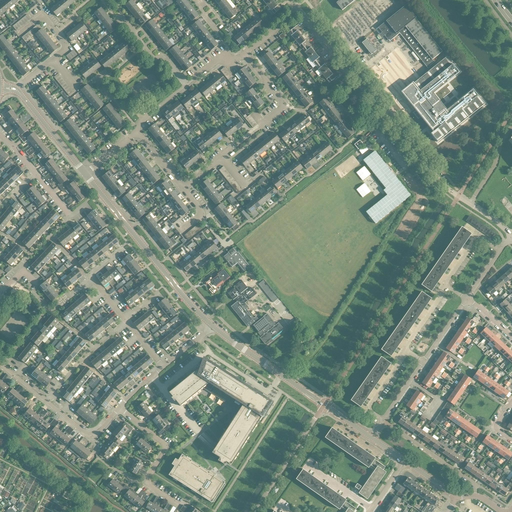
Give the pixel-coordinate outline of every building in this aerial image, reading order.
[(15,4),(11,0),(6,0),(4,2),(9,8),(15,4)] [(129,10),(136,5),(132,0),(131,0),(125,5),(129,10)] [(229,4),(225,0),(223,0),(218,4),(222,9),(229,4)] [(336,0),(335,2),(342,11),(355,0),(336,0)] [(61,1),(56,5),(61,12),(66,8),(61,1)] [(191,6),(187,1),(180,6),(184,11),(191,6)] [(277,6),(273,1),(267,6),(274,14),(272,15),(285,5),(284,5),(281,8),(278,5),(277,6)] [(4,2),(0,4),(0,7),(4,12),(9,8),(4,2)] [(233,9),(229,4),(222,9),(226,14),(233,9)] [(56,5),(51,9),(56,16),(61,12),(56,5)] [(136,5),(129,10),(133,15),(140,10),(136,5)] [(405,6),(378,27),(388,40),(415,18),(416,18),(406,5),(405,5),(406,6),(405,6)] [(191,6),(184,11),(188,16),(195,11),(191,6)] [(105,13),(101,7),(94,13),(98,18),(105,13)] [(233,9),(226,14),(230,19),(237,14),(233,9)] [(144,15),(140,10),(133,15),(138,20),(144,15)] [(195,11),(188,16),(192,21),(199,16),(195,11)] [(109,18),(105,13),(98,18),(102,23),(109,18)] [(148,20),(144,15),(138,20),(142,26),(148,20)] [(259,28),(264,24),(258,17),(253,21),(259,28)] [(113,23),(109,18),(102,23),(107,28),(113,23)] [(154,18),(152,20),(145,25),(149,30),(156,25),(158,23),(154,18)] [(202,25),(198,20),(191,26),(195,30),(202,25)] [(253,21),(249,26),(254,32),(259,28),(253,21)] [(82,22),(77,26),(82,33),(87,29),(82,22)] [(117,28),(113,23),(107,28),(111,33),(117,28)] [(295,41),(301,35),(297,31),(298,30),(296,27),(299,24),(299,23),(287,33),(287,34),(288,32),(295,41)] [(160,30),(156,25),(149,30),(153,35),(160,30)] [(202,25),(195,30),(199,35),(206,30),(202,25)] [(82,33),(77,26),(71,30),(77,37),(82,33)] [(254,32),(249,26),(244,30),(249,36),(254,32)] [(40,30),(37,32),(35,34),(39,39),(46,34),(42,29),(40,30)] [(77,37),(71,30),(66,35),(72,41),(77,37)] [(164,35),(160,30),(153,35),(158,40),(164,35)] [(210,35),(206,30),(199,35),(203,40),(210,35)] [(244,30),(239,34),(244,40),(249,36),(244,30)] [(46,34),(39,39),(43,44),(50,38),(46,34)] [(244,40),(239,34),(234,38),(239,44),(244,40)] [(168,40),(164,35),(158,40),(162,46),(168,40)] [(214,40),(210,35),(203,40),(207,45),(214,40)] [(301,35),(295,41),(302,49),(309,43),(306,40),(305,41),(301,35)] [(54,43),(50,38),(43,44),(47,49),(54,43)] [(371,55),(376,50),(367,39),(362,43),(371,55)] [(10,45),(6,40),(0,44),(0,46),(3,50),(10,45)] [(172,45),(168,40),(162,46),(166,51),(172,45)] [(214,40),(207,45),(211,50),(218,45),(214,40)] [(125,41),(120,45),(126,52),(131,48),(125,41)] [(54,43),(47,49),(51,54),(58,48),(54,43)] [(309,43),(302,49),(308,57),(315,52),(311,47),(312,47),(309,43)] [(10,45),(3,50),(7,55),(14,50),(10,45)] [(126,52),(120,45),(115,50),(121,56),(126,52)] [(173,56),(180,51),(176,45),(169,51),(173,56)] [(18,55),(14,50),(7,55),(11,61),(18,55)] [(115,50),(110,54),(116,60),(121,56),(115,50)] [(180,51),(173,56),(177,61),(184,56),(180,51)] [(273,57),(269,51),(262,57),(266,62),(273,57)] [(315,52),(308,57),(315,66),(323,60),(320,57),(319,57),(315,52)] [(110,54),(105,58),(110,65),(116,60),(110,54)] [(18,55),(11,61),(15,66),(22,60),(18,55)] [(184,56),(177,61),(181,66),(188,61),(184,56)] [(273,57),(266,62),(270,67),(277,61),(273,57)] [(413,82),(401,92),(411,105),(433,132),(430,134),(437,142),(485,104),(473,89),(447,110),(442,104),(433,93),(459,72),(446,57),(437,64),(428,71),(423,76),(414,83),(413,82)] [(110,65),(105,58),(100,62),(105,69),(110,65)] [(96,70),(101,66),(96,59),(90,64),(96,70)] [(22,60),(15,66),(20,71),(26,66),(22,60)] [(315,66),(318,69),(315,72),(319,77),(322,74),(328,69),(324,64),(325,64),(323,60),(315,66)] [(192,66),(188,61),(181,66),(185,71),(192,66)] [(277,61),(270,67),(274,72),(281,66),(277,61)] [(96,70),(90,64),(85,68),(90,74),(96,70)] [(26,66),(20,71),(24,76),(30,71),(26,66)] [(285,71),(281,66),(274,72),(278,77),(285,71)] [(244,67),(237,73),(241,78),(248,72),(244,67)] [(90,74),(85,68),(80,72),(85,78),(90,74)] [(332,74),(328,69),(322,74),(329,83),(327,84),(340,74),(336,77),(333,73),(332,74)] [(248,72),(241,78),(245,83),(252,77),(248,72)] [(289,72),(282,78),(286,83),(293,77),(289,72)] [(74,92),(58,73),(54,77),(69,96),(74,92)] [(226,80),(220,74),(215,78),(221,84),(226,80)] [(256,82),(252,77),(245,83),(249,88),(256,82)] [(293,77),(286,83),(290,88),(297,82),(293,77)] [(215,78),(210,82),(215,89),(221,84),(215,78)] [(210,82),(205,86),(210,93),(215,89),(210,82)] [(297,82),(290,88),(294,92),(301,87),(297,82)] [(92,90),(87,84),(81,90),(85,95),(92,90)] [(40,96),(47,91),(42,86),(36,91),(40,96)] [(210,93),(205,86),(200,90),(205,97),(210,93)] [(301,87),(294,92),(298,97),(305,92),(301,87)] [(256,93),(252,88),(245,94),(250,99),(256,93)] [(202,96),(197,89),(192,94),(197,100),(202,96)] [(92,90),(85,95),(89,100),(96,95),(92,90)] [(51,96),(47,91),(40,96),(44,101),(51,96)] [(309,97),(305,92),(298,97),(302,102),(309,97)] [(260,98),(256,93),(250,99),(253,104),(260,98)] [(76,94),(70,99),(73,102),(79,96),(76,94)] [(197,100),(192,94),(186,98),(192,104),(197,100)] [(96,95),(89,100),(93,105),(100,100),(96,95)] [(51,96),(44,101),(48,107),(55,101),(51,96)] [(309,97),(302,102),(306,107),(313,102),(309,97)] [(326,97),(319,103),(323,108),(330,103),(326,97)] [(192,104),(186,98),(181,102),(187,108),(192,104)] [(260,98),(253,104),(257,109),(264,103),(260,98)] [(100,100),(93,105),(97,110),(104,105),(100,100)] [(59,106),(55,101),(48,107),(52,112),(59,106)] [(183,108),(178,101),(173,105),(178,112),(183,108)] [(113,109),(109,103),(103,109),(107,114),(113,109)] [(334,108),(330,103),(323,108),(325,110),(327,113),(334,108)] [(178,112),(173,105),(168,109),(173,116),(178,112)] [(63,111),(59,106),(52,112),(56,117),(63,111)] [(334,108),(327,113),(331,118),(338,113),(334,108)] [(9,120),(16,115),(12,110),(9,112),(6,109),(1,114),(4,118),(6,116),(9,120)] [(118,114),(113,109),(107,114),(111,119),(118,114)] [(168,109),(163,114),(168,120),(173,116),(168,109)] [(67,117),(63,111),(56,117),(61,122),(67,117)] [(338,113),(331,118),(335,123),(342,118),(338,113)] [(118,114),(111,119),(115,124),(122,119),(118,114)] [(16,115),(9,120),(12,124),(10,125),(9,124),(5,128),(7,130),(20,120),(16,115)] [(305,115),(300,119),(305,125),(310,121),(311,119),(309,116),(307,118),(305,115)] [(68,129),(75,123),(70,118),(64,123),(68,129)] [(342,118),(335,123),(340,128),(346,123),(342,118)] [(126,124),(122,119),(115,124),(119,129),(126,124)] [(238,129),(243,125),(237,119),(232,123),(238,129)] [(305,125),(300,119),(294,123),(300,130),(305,125)] [(24,125),(20,120),(7,130),(8,133),(13,129),(12,128),(14,126),(17,130),(24,125)] [(238,129),(232,123),(230,120),(225,124),(228,127),(233,133),(238,129)] [(79,128),(75,123),(68,129),(72,134),(79,128)] [(294,123),(289,127),(295,134),(300,130),(294,123)] [(346,123),(340,128),(344,133),(350,128),(346,123)] [(159,129),(155,124),(148,129),(152,134),(159,129)] [(24,125),(17,130),(20,134),(18,135),(21,139),(29,133),(27,130),(28,130),(24,125)] [(233,133),(228,127),(222,131),(228,137),(233,133)] [(295,134),(289,127),(284,131),(290,138),(295,134)] [(83,134),(79,128),(72,134),(76,139),(83,134)] [(354,133),(350,128),(344,133),(348,139),(354,133)] [(163,133),(159,129),(152,134),(156,139),(163,133)] [(217,139),(222,135),(217,129),(212,133),(217,139)] [(284,131),(279,135),(284,142),(290,138),(284,131)] [(31,135),(29,133),(21,139),(24,143),(28,139),(31,143),(38,138),(34,132),(31,135)] [(163,133),(156,139),(155,140),(157,143),(158,142),(160,144),(167,138),(163,133)] [(212,133),(207,137),(212,143),(217,139),(212,133)] [(274,133),(269,137),(275,143),(280,139),(274,133)] [(83,134),(76,139),(80,144),(87,139),(83,134)] [(207,137),(202,141),(207,147),(212,143),(207,137)] [(269,137),(264,141),(270,147),(275,143),(269,137)] [(38,138),(31,143),(34,147),(32,148),(32,147),(26,152),(28,154),(42,143),(38,138)] [(171,143),(167,138),(160,144),(164,149),(171,143)] [(91,144),(87,139),(80,144),(84,149),(91,144)] [(360,140),(354,144),(358,149),(364,145),(360,140)] [(207,147),(202,141),(197,145),(202,151),(207,147)] [(270,147),(264,141),(259,145),(265,151),(270,147)] [(327,153),(332,149),(327,142),(322,146),(327,153)] [(42,143),(28,154),(30,156),(35,152),(34,151),(36,149),(39,153),(46,147),(42,143)] [(175,148),(171,143),(164,149),(168,154),(175,148)] [(91,144),(84,149),(89,154),(95,149),(91,144)] [(259,145),(255,149),(260,155),(265,151),(259,145)] [(322,146),(317,150),(322,157),(327,153),(322,146)] [(364,146),(359,150),(363,154),(368,150),(364,146)] [(46,147),(39,153),(42,157),(38,160),(41,164),(49,157),(47,155),(50,153),(46,147)] [(134,159),(140,154),(136,149),(129,154),(134,159)] [(255,149),(250,152),(255,159),(260,155),(255,149)] [(317,150),(312,155),(317,161),(322,157),(317,150)] [(201,157),(196,151),(191,155),(196,161),(201,157)] [(9,156),(4,152),(0,157),(0,160),(4,163),(9,156)] [(255,159),(250,152),(245,156),(250,163),(255,159)] [(140,154),(134,159),(138,164),(144,159),(140,154)] [(196,161),(191,155),(186,159),(191,165),(196,161)] [(312,155),(307,159),(312,165),(317,161),(312,155)] [(250,163),(245,156),(240,160),(245,167),(250,163)] [(51,159),(49,157),(41,164),(44,167),(46,166),(49,169),(55,164),(51,159)] [(144,159),(138,164),(141,169),(148,164),(144,159)] [(191,165),(186,159),(181,163),(186,169),(191,165)] [(307,159),(301,163),(307,169),(312,165),(307,159)] [(297,161),(292,165),(298,172),(303,168),(297,161)] [(128,172),(130,170),(132,168),(128,163),(124,167),(128,172)] [(49,173),(44,177),(46,180),(59,169),(55,164),(49,169),(52,173),(50,175),(49,173)] [(148,164),(141,169),(145,174),(152,169),(148,164)] [(292,165),(287,169),(292,176),(298,172),(292,165)] [(18,166),(13,170),(19,177),(24,172),(18,166)] [(59,169),(46,180),(48,182),(50,184),(52,182),(51,180),(53,178),(52,177),(54,176),(57,179),(63,174),(59,169)] [(111,169),(109,171),(102,176),(106,182),(113,176),(115,175),(111,169)] [(156,173),(152,169),(145,174),(149,179),(156,173)] [(287,169),(282,174),(287,180),(292,176),(287,169)] [(13,170),(8,175),(15,181),(19,177),(13,170)] [(156,173),(149,179),(153,184),(160,178),(156,173)] [(63,174),(57,179),(60,183),(58,185),(60,188),(69,182),(67,180),(68,179),(63,174)] [(287,180),(282,174),(277,178),(282,184),(287,180)] [(15,181),(8,175),(4,179),(10,186),(15,181)] [(117,181),(113,176),(106,182),(110,187),(117,181)] [(277,178),(272,182),(277,188),(282,184),(277,178)] [(10,186),(4,179),(0,183),(0,184),(6,190),(10,186)] [(207,180),(200,185),(204,190),(211,185),(207,180)] [(121,186),(117,181),(110,187),(114,192),(121,186)] [(169,186),(165,181),(159,186),(163,192),(169,186)] [(69,182),(60,188),(63,192),(68,188),(71,192),(77,187),(73,182),(70,184),(69,182)] [(215,190),(211,185),(204,190),(208,195),(215,190)] [(33,186),(26,192),(31,197),(37,191),(33,186)] [(125,192),(121,186),(114,192),(119,197),(125,192)] [(169,186),(163,192),(167,196),(173,191),(169,186)] [(277,192),(271,186),(266,190),(271,197),(277,192)] [(77,187),(71,192),(74,196),(72,197),(71,196),(66,201),(67,203),(81,192),(77,187)] [(215,190),(208,195),(212,200),(219,194),(215,190)] [(271,197),(266,190),(261,194),(266,201),(271,197)] [(37,191),(31,197),(34,202),(41,196),(37,191)] [(173,191),(167,196),(171,201),(177,196),(173,191)] [(86,197),(81,192),(67,203),(69,205),(75,201),(74,200),(76,198),(79,202),(86,197)] [(126,203),(133,198),(129,193),(122,198),(126,203)] [(223,200),(219,194),(212,200),(216,205),(223,200)] [(261,194),(256,198),(261,205),(266,201),(261,194)] [(41,196),(34,202),(39,207),(45,201),(41,196)] [(181,201),(177,196),(171,201),(174,206),(181,201)] [(232,196),(227,199),(231,204),(233,202),(235,200),(233,197),(232,196)] [(137,203),(133,198),(126,203),(130,208),(137,203)] [(256,198),(251,202),(256,209),(261,205),(256,198)] [(11,205),(18,211),(22,206),(15,200),(11,205)] [(141,200),(137,203),(130,208),(134,213),(141,208),(145,205),(141,200)] [(181,201),(174,206),(178,211),(185,206),(181,201)] [(256,209),(251,202),(246,206),(251,213),(256,209)] [(225,208),(221,203),(215,209),(219,214),(228,206),(225,208)] [(11,205),(7,210),(14,216),(18,211),(11,205)] [(189,211),(185,206),(178,211),(182,216),(189,211)] [(228,206),(219,214),(223,219),(229,213),(232,211),(228,206)] [(145,213),(141,208),(134,213),(139,219),(145,213)] [(14,216),(7,210),(3,215),(10,221),(14,216)] [(55,221),(59,216),(53,210),(49,215),(55,221)] [(94,210),(87,216),(91,221),(98,215),(94,210)] [(233,218),(229,213),(223,219),(226,224),(233,218)] [(147,225),(153,219),(149,214),(142,219),(147,225)] [(3,215),(0,218),(0,221),(6,226),(10,221),(3,215)] [(49,215),(44,219),(51,225),(55,221),(49,215)] [(102,220),(98,215),(91,221),(95,226),(102,220)] [(469,216),(467,219),(466,221),(492,239),(495,234),(469,216)] [(237,223),(233,218),(226,224),(231,229),(232,227),(235,230),(239,227),(236,224),(237,223)] [(44,219),(40,224),(46,230),(51,225),(44,219)] [(157,224),(153,219),(147,225),(151,230),(157,224)] [(102,220),(95,226),(99,231),(106,225),(102,220)] [(83,230),(78,223),(73,227),(78,234),(83,230)] [(46,230),(40,224),(35,228),(42,235),(46,230)] [(157,224),(151,230),(155,235),(161,229),(157,224)] [(73,227),(68,231),(73,238),(78,234),(73,227)] [(461,227),(421,285),(431,292),(471,234),(461,227)] [(35,228),(31,233),(37,239),(42,235),(35,228)] [(161,229),(155,235),(159,240),(165,235),(161,229)] [(68,231),(63,235),(68,242),(73,238),(68,231)] [(37,239),(31,233),(27,238),(33,244),(37,239)] [(113,234),(108,238),(114,245),(119,241),(113,234)] [(63,235),(58,239),(63,246),(68,242),(63,235)] [(165,235),(159,240),(163,245),(170,240),(165,235)] [(27,238),(22,242),(29,248),(33,244),(27,238)] [(108,238),(103,243),(109,249),(114,245),(108,238)] [(174,245),(170,240),(163,245),(167,250),(174,245)] [(207,245),(212,251),(217,247),(212,240),(207,245)] [(59,249),(53,243),(48,248),(55,254),(59,249)] [(103,243),(98,247),(104,253),(109,249),(103,243)] [(17,245),(12,250),(19,255),(23,251),(17,245)] [(207,245),(202,249),(207,255),(212,251),(207,245)] [(104,253),(98,247),(94,250),(99,257),(104,253)] [(55,254),(48,248),(44,252),(51,258),(55,254)] [(234,248),(224,256),(228,261),(227,261),(232,268),(237,264),(243,271),(250,266),(238,251),(237,252),(234,248)] [(207,255),(202,249),(197,253),(202,259),(207,255)] [(19,255),(12,250),(8,254),(15,260),(19,255)] [(94,250),(89,254),(94,261),(99,257),(94,250)] [(51,258),(44,252),(40,257),(46,263),(51,258)] [(197,253),(191,257),(197,263),(202,259),(197,253)] [(15,260),(8,254),(4,259),(11,265),(15,260)] [(89,254),(84,258),(89,265),(94,261),(89,254)] [(129,254),(122,260),(126,265),(133,259),(129,254)] [(46,263),(40,257),(35,262),(42,268),(46,263)] [(197,263),(191,257),(186,261),(192,267),(197,263)] [(84,258),(79,262),(84,269),(89,265),(84,258)] [(133,259),(126,265),(131,270),(137,264),(133,259)] [(192,267),(186,261),(181,265),(186,272),(192,267)] [(42,268),(35,262),(31,266),(37,272),(42,268)] [(141,269),(137,264),(131,270),(135,275),(141,269)] [(119,274),(113,267),(108,271),(114,278),(119,274)] [(77,268),(72,273),(78,279),(83,275),(77,268)] [(209,290),(212,294),(217,291),(215,289),(230,277),(223,268),(212,277),(211,276),(204,282),(206,285),(208,284),(211,288),(209,290)] [(114,278),(108,271),(103,275),(109,282),(114,278)] [(72,273),(67,277),(73,283),(78,279),(72,273)] [(505,273),(500,278),(505,283),(507,286),(509,284),(507,282),(510,279),(505,273)] [(109,282),(103,275),(98,279),(104,286),(109,282)] [(73,283),(67,277),(62,281),(67,287),(73,283)] [(505,283),(500,278),(496,282),(501,287),(503,290),(505,288),(502,286),(505,283)] [(149,279),(144,283),(149,290),(154,285),(149,279)] [(279,298),(264,279),(258,284),(273,302),(279,298)] [(235,287),(228,293),(233,300),(235,299),(237,301),(231,306),(231,307),(232,307),(246,324),(246,325),(248,327),(252,323),(262,336),(260,338),(260,337),(260,338),(265,344),(284,329),(279,323),(276,325),(267,313),(259,320),(256,316),(254,318),(246,309),(248,307),(245,302),(249,299),(250,299),(257,293),(252,288),(249,290),(241,280),(234,285),(235,287)] [(46,281),(45,281),(39,287),(44,292),(50,286),(46,281)] [(501,287),(496,282),(491,286),(496,291),(498,294),(503,290),(501,287)] [(144,283),(139,287),(144,293),(149,290),(144,283)] [(54,291),(50,286),(44,292),(48,296),(54,291)] [(496,291),(491,286),(487,290),(494,298),(496,296),(493,294),(496,291)] [(139,287),(134,291),(139,297),(144,293),(139,287)] [(59,296),(54,291),(48,296),(52,301),(59,296)] [(134,291),(129,294),(135,301),(139,297),(134,291)] [(431,298),(421,292),(381,350),(391,356),(431,298)] [(91,301),(85,294),(80,298),(86,305),(91,301)] [(135,301),(129,294),(124,299),(129,305),(135,301)] [(507,297),(500,304),(504,309),(509,304),(511,302),(507,297)] [(86,305),(80,298),(75,303),(81,309),(86,305)] [(169,303),(165,298),(158,304),(162,309),(169,303)] [(81,309),(75,303),(71,307),(76,313),(81,309)] [(173,308),(169,303),(162,309),(166,314),(173,308)] [(76,313),(71,307),(66,311),(71,317),(76,313)] [(177,313),(173,308),(166,314),(170,319),(177,313)] [(66,311),(61,315),(66,322),(71,317),(66,311)] [(149,311),(144,315),(149,322),(154,318),(149,311)] [(110,314),(105,318),(110,325),(115,321),(110,314)] [(149,322),(144,315),(139,319),(144,326),(149,322)] [(52,316),(48,321),(55,326),(59,322),(52,316)] [(464,322),(470,327),(474,322),(467,317),(464,322)] [(110,325),(105,318),(100,322),(105,329),(110,325)] [(144,326),(139,319),(134,323),(139,330),(144,326)] [(48,321),(44,325),(50,331),(55,326),(48,321)] [(100,322),(95,326),(101,333),(105,329),(100,322)] [(470,327),(464,322),(460,328),(467,332),(470,327)] [(190,329),(184,323),(179,327),(185,333),(190,329)] [(44,325),(39,330),(46,336),(50,331),(44,325)] [(95,326),(90,330),(96,337),(101,333),(95,326)] [(185,333),(179,327),(174,331),(180,338),(185,333)] [(485,337),(490,331),(486,327),(480,333),(485,337)] [(467,332),(460,328),(457,333),(463,338),(467,332)] [(172,332),(169,335),(175,342),(180,338),(174,331),(173,329),(171,331),(172,332)] [(39,330),(35,335),(42,341),(46,336),(39,330)] [(96,337),(90,330),(85,335),(91,341),(96,337)] [(490,331),(485,337),(489,342),(495,336),(490,331)] [(463,338),(457,333),(453,338),(460,343),(463,338)] [(42,341),(35,335),(31,340),(38,346),(42,341)] [(169,335),(164,339),(170,346),(175,342),(169,335)] [(495,336),(489,342),(494,346),(499,340),(495,336)] [(86,343),(79,337),(75,342),(82,348),(86,343)] [(126,344),(120,338),(115,342),(121,349),(126,344)] [(453,338),(449,343),(456,348),(460,343),(453,338)] [(164,339),(159,343),(165,350),(170,346),(164,339)] [(499,340),(494,346),(498,350),(504,344),(499,340)] [(82,348),(75,342),(71,347),(78,353),(82,348)] [(121,349),(115,342),(110,346),(116,353),(121,349)] [(31,343),(27,347),(33,353),(37,348),(31,343)] [(456,348),(449,343),(446,348),(453,353),(456,348)] [(508,348),(504,344),(498,350),(503,354),(508,348)] [(116,353),(110,346),(106,350),(111,357),(116,353)] [(33,353),(27,347),(22,352),(29,358),(33,353)] [(78,353),(71,347),(67,352),(74,358),(78,353)] [(511,353),(511,351),(508,348),(503,354),(507,358),(511,353)] [(106,350),(101,354),(107,361),(111,357),(106,350)] [(29,358),(22,352),(18,358),(25,363),(29,358)] [(74,358),(67,352),(63,357),(69,362),(74,358)] [(444,352),(440,357),(447,362),(450,356),(444,352)] [(107,361),(101,354),(96,358),(102,365),(107,361)] [(148,355),(143,359),(148,366),(153,362),(148,355)] [(63,357),(59,362),(65,367),(69,362),(63,357)] [(381,357),(351,400),(360,407),(391,363),(381,357)] [(440,357),(436,362),(443,367),(447,362),(440,357)] [(96,358),(91,362),(97,369),(102,365),(96,358)] [(183,381),(182,382),(169,392),(173,396),(171,397),(174,401),(176,400),(180,406),(209,382),(215,386),(211,392),(230,404),(231,402),(240,408),(212,452),(220,457),(218,460),(225,465),(227,462),(231,465),(273,399),(254,387),(251,392),(248,390),(250,387),(250,386),(249,387),(246,385),(247,384),(246,384),(244,387),(242,386),(243,383),(205,358),(202,366),(203,367),(202,368),(200,367),(192,374),(189,376),(183,381)] [(143,359),(138,363),(144,370),(148,366),(143,359)] [(65,367),(59,362),(54,366),(61,372),(65,367)] [(443,367),(436,362),(433,367),(439,372),(443,367)] [(138,363),(133,367),(139,374),(144,370),(138,363)] [(86,367),(82,372),(89,377),(93,372),(86,367)] [(139,374),(133,367),(128,371),(134,378),(139,374)] [(433,367),(429,372),(436,377),(439,372),(433,367)] [(36,379),(42,372),(37,368),(31,375),(36,379)] [(483,374),(478,370),(473,377),(478,380),(483,374)] [(128,371),(123,375),(129,382),(134,378),(128,371)] [(47,376),(42,372),(36,379),(41,383),(47,376)] [(82,372),(78,377),(85,382),(89,377),(82,372)] [(429,372),(426,378),(432,382),(436,377),(429,372)] [(1,380),(0,379),(0,386),(9,376),(6,374),(1,380)] [(488,377),(483,374),(478,380),(483,384),(488,377)] [(129,382),(123,375),(118,380),(124,386),(129,382)] [(465,375),(461,380),(468,384),(471,379),(465,375)] [(9,376),(0,386),(0,391),(3,394),(9,387),(6,384),(11,378),(9,376)] [(47,376),(41,383),(46,387),(52,380),(47,376)] [(85,382),(78,377),(74,381),(81,387),(85,382)] [(493,381),(488,377),(483,384),(489,388),(493,381)] [(432,382),(426,378),(422,383),(425,385),(423,387),(426,389),(428,387),(429,387),(432,382)] [(118,380),(114,384),(119,390),(124,386),(118,380)] [(468,384),(461,380),(458,385),(464,389),(468,384)] [(81,387),(74,381),(70,386),(77,392),(81,387)] [(498,385),(493,381),(489,388),(494,391),(498,385)] [(13,389),(12,390),(10,388),(4,395),(6,397),(7,396),(12,400),(22,387),(20,385),(16,391),(13,389)] [(464,389),(458,385),(454,390),(461,395),(464,389)] [(504,388),(498,385),(494,391),(499,395),(504,388)] [(70,386),(66,391),(73,397),(77,392),(70,386)] [(25,389),(22,387),(12,400),(17,404),(23,397),(24,396),(23,397),(20,395),(25,389)] [(117,393),(110,387),(106,392),(113,398),(117,393)] [(504,388),(499,395),(504,398),(509,392),(504,388)] [(158,399),(154,394),(150,390),(147,392),(148,393),(146,394),(149,397),(151,396),(152,397),(155,401),(158,399)] [(413,395),(420,400),(424,395),(417,390),(413,395)] [(454,390),(451,395),(457,400),(461,395),(454,390)] [(73,397),(66,391),(62,396),(69,402),(73,397)] [(106,392),(102,397),(109,403),(113,398),(106,392)] [(413,395),(410,401),(416,405),(420,400),(413,395)] [(457,400),(451,395),(447,400),(448,401),(453,404),(454,405),(457,400)] [(26,397),(24,396),(23,397),(17,404),(23,408),(24,407),(26,409),(32,401),(30,399),(28,401),(25,399),(26,397)] [(109,403),(102,397),(98,402),(105,408),(109,403)] [(32,401),(26,409),(27,411),(24,415),(29,419),(35,412),(30,409),(35,403),(32,401)] [(140,413),(148,407),(143,401),(139,405),(137,407),(139,410),(138,411),(140,413)] [(416,405),(410,401),(406,406),(411,409),(413,410),(416,405)] [(81,416),(87,409),(82,405),(76,412),(81,416)] [(148,407),(140,413),(142,416),(143,415),(146,417),(149,415),(151,417),(159,410),(157,408),(152,412),(148,407)] [(35,412),(29,419),(34,424),(45,410),(43,408),(37,415),(35,412)] [(87,409),(81,416),(86,420),(92,413),(87,409)] [(445,416),(443,418),(448,422),(450,420),(455,413),(450,409),(448,411),(446,414),(445,416)] [(45,410),(34,424),(39,428),(45,421),(42,418),(48,412),(45,410)] [(159,410),(151,417),(153,419),(152,420),(154,423),(153,423),(155,426),(163,420),(159,415),(161,413),(159,410)] [(97,417),(92,413),(86,420),(91,424),(97,417)] [(403,426),(407,420),(402,416),(404,414),(401,413),(397,418),(400,419),(398,422),(403,426)] [(460,416),(455,413),(450,420),(455,423),(460,416)] [(460,416),(455,423),(460,427),(465,420),(460,416)] [(165,418),(163,420),(155,426),(157,428),(158,427),(161,430),(158,432),(160,435),(165,431),(163,428),(169,423),(165,418)] [(45,421),(39,428),(44,432),(48,427),(50,429),(57,421),(54,419),(49,425),(45,421)] [(412,423),(407,420),(403,426),(408,429),(412,423)] [(465,420),(460,427),(466,430),(470,424),(465,420)] [(59,423),(57,421),(50,429),(52,431),(50,433),(55,438),(61,431),(56,427),(59,423)] [(121,423),(116,429),(124,435),(128,429),(130,431),(132,429),(125,422),(123,425),(121,423)] [(412,423),(408,429),(413,432),(417,427),(412,423)] [(470,424),(466,430),(471,434),(476,427),(470,424)] [(63,433),(61,431),(55,438),(60,442),(71,428),(69,426),(63,433)] [(375,458),(332,427),(325,437),(368,468),(370,465),(376,468),(362,488),(361,486),(357,484),(355,487),(359,489),(360,487),(362,489),(359,493),(367,499),(386,472),(383,470),(385,467),(374,459),(375,458)] [(417,427),(413,432),(418,436),(422,430),(417,427)] [(476,427),(471,434),(476,438),(481,431),(476,427)] [(74,430),(71,428),(60,442),(65,446),(71,439),(68,437),(74,430)] [(124,435),(116,429),(112,434),(114,435),(112,438),(120,444),(122,441),(120,440),(124,435)] [(427,434),(422,430),(418,436),(423,439),(427,434)] [(427,434),(423,439),(428,443),(432,437),(427,434)] [(487,435),(482,442),(487,445),(492,439),(487,435)] [(86,439),(83,437),(79,443),(76,440),(70,447),(76,451),(86,439)] [(141,449),(147,441),(145,439),(144,440),(141,438),(141,439),(138,437),(134,442),(136,444),(141,449)] [(437,440),(432,437),(428,443),(433,446),(437,440)] [(110,440),(105,445),(113,451),(117,446),(118,447),(120,444),(112,438),(110,440)] [(86,439),(76,451),(81,455),(86,449),(83,447),(88,441),(86,439)] [(437,440),(433,446),(438,450),(443,441),(444,441),(441,439),(439,442),(437,440)] [(492,439),(487,445),(493,449),(497,442),(492,439)] [(150,443),(147,441),(141,449),(146,453),(151,447),(149,444),(150,443)] [(443,441),(438,450),(443,453),(447,447),(448,445),(443,441)] [(502,446),(497,442),(493,449),(498,453),(502,446)] [(113,451),(105,445),(101,450),(102,450),(100,453),(107,459),(110,457),(109,456),(113,451)] [(447,447),(443,453),(448,457),(452,451),(454,448),(451,446),(449,449),(447,447)] [(502,446),(498,453),(503,456),(508,450),(502,446)] [(86,449),(81,455),(86,460),(88,457),(91,458),(95,453),(92,451),(91,452),(91,453),(88,450),(89,449),(87,447),(86,449)] [(511,452),(508,450),(503,456),(508,460),(511,454),(511,452)] [(457,454),(452,451),(448,457),(453,460),(458,452),(457,454)] [(464,455),(458,452),(453,460),(458,464),(460,461),(462,463),(465,458),(463,457),(464,455)] [(186,459),(187,457),(182,454),(178,460),(175,458),(172,464),(174,466),(169,475),(173,478),(174,476),(179,479),(178,480),(182,484),(183,482),(188,485),(187,486),(191,489),(192,488),(197,491),(196,492),(212,502),(211,501),(215,496),(213,495),(216,491),(218,492),(218,491),(216,490),(219,486),(221,487),(224,482),(225,482),(209,471),(208,473),(204,470),(205,469),(200,466),(199,467),(195,464),(196,463),(191,460),(190,461),(186,459)] [(136,459),(133,464),(146,473),(148,470),(141,466),(143,463),(136,459)] [(469,461),(467,460),(464,464),(466,466),(464,468),(469,472),(473,466),(475,463),(470,460),(469,461)] [(146,473),(133,464),(129,471),(133,474),(134,473),(136,474),(138,471),(144,475),(146,473)] [(478,469),(473,466),(469,472),(474,475),(480,467),(478,469)] [(485,470),(480,467),(474,475),(479,478),(483,473),(485,470)] [(303,469),(296,479),(339,509),(341,506),(347,510),(345,511),(354,511),(356,508),(345,501),(346,500),(303,469)] [(511,474),(504,469),(503,470),(504,471),(504,472),(508,475),(509,475),(511,477),(509,480),(510,481),(511,482),(511,474)] [(483,473),(479,478),(484,482),(488,476),(483,473)] [(113,489),(119,482),(116,480),(116,481),(113,479),(115,476),(113,474),(109,479),(110,481),(107,485),(113,489)] [(489,475),(488,476),(484,482),(489,485),(493,480),(494,478),(489,475)] [(409,488),(413,481),(408,477),(403,484),(409,488)] [(503,487),(499,492),(504,496),(508,490),(511,492),(511,489),(511,486),(510,486),(508,484),(510,481),(509,480),(508,479),(506,483),(508,485),(506,488),(503,487)] [(493,480),(489,485),(494,489),(498,483),(493,480)] [(418,485),(413,481),(409,488),(413,491),(418,485)] [(121,484),(119,482),(113,489),(118,494),(121,490),(124,492),(128,487),(125,485),(123,487),(120,485),(121,484)] [(501,485),(498,483),(494,489),(499,492),(503,487),(504,485),(502,483),(501,485)] [(418,485),(413,491),(419,495),(423,488),(418,485)] [(131,489),(128,487),(124,492),(126,493),(124,496),(129,500),(136,492),(131,489)] [(423,488),(419,495),(423,498),(428,491),(423,488)] [(138,494),(136,492),(129,500),(134,504),(144,492),(142,490),(138,494)] [(428,491),(423,498),(428,502),(433,495),(428,491)] [(147,494),(144,492),(134,504),(139,508),(144,502),(142,500),(147,494)] [(398,505),(400,502),(402,504),(404,502),(395,495),(392,501),(398,505)] [(428,502),(424,507),(421,511),(422,511),(432,511),(438,503),(436,502),(437,501),(438,499),(433,495),(428,502)] [(159,498),(156,496),(152,503),(149,501),(145,508),(151,511),(159,498)] [(159,498),(151,511),(150,511),(158,511),(161,508),(158,506),(162,499),(159,498)] [(21,511),(26,504),(21,500),(15,506),(21,511)] [(392,501),(388,505),(394,510),(394,509),(396,507),(399,508),(400,507),(398,505),(392,501)] [(164,510),(161,508),(158,511),(165,511),(170,505),(168,503),(164,510)]
